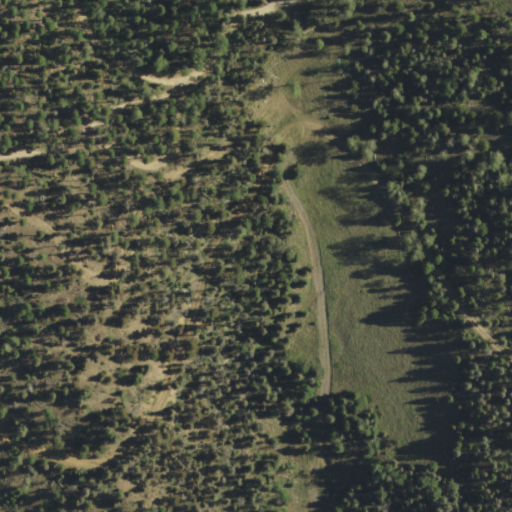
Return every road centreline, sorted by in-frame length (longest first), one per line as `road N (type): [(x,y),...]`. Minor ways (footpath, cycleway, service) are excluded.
road 1 (track): [(0,437),(66,463),(134,438),(208,390),(245,289),(270,157),(358,156),(460,312),(511,360)]
road 2 (track): [(242,0),(173,75),(102,34)]
